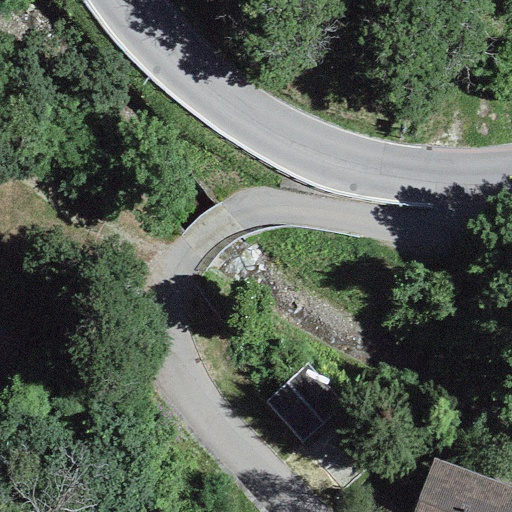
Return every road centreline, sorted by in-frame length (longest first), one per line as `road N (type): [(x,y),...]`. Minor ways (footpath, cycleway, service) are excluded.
road 1 (residential): [(293,511),(205,412),(174,361),(166,308),(178,265),(208,231),(245,212),(438,229),(460,210),(461,179)]
road 2 (tertiary): [(461,179),(374,172),(280,139),(117,0)]
